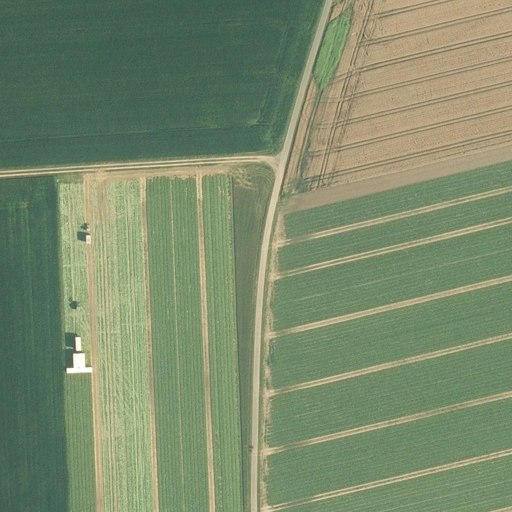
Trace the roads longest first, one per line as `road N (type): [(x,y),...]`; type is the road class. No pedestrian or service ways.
road 1 (unclassified): [(333,0),(288,136),(263,252),(254,511)]
road 2 (track): [(282,161),(0,174)]
